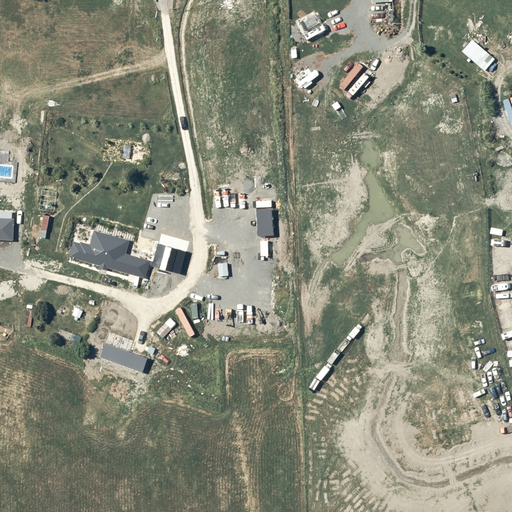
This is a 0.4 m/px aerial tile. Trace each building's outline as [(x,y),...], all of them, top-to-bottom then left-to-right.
[(106,271),(107,268),(145,278),(150,260),(126,254),(130,239),(94,230),(90,245),(74,241),(69,258),(101,266),(100,269),(106,271)] [(228,264),(219,264),(220,277),(229,276),(228,264)] [(284,268),(272,268),(271,281),(284,281),(284,268)] [(243,274),(235,275),(235,286),(244,285),(243,274)] [(231,296),(231,288),(220,288),(220,296),(231,296)] [(177,324),(170,318),(157,332),(164,338),(177,324)]
